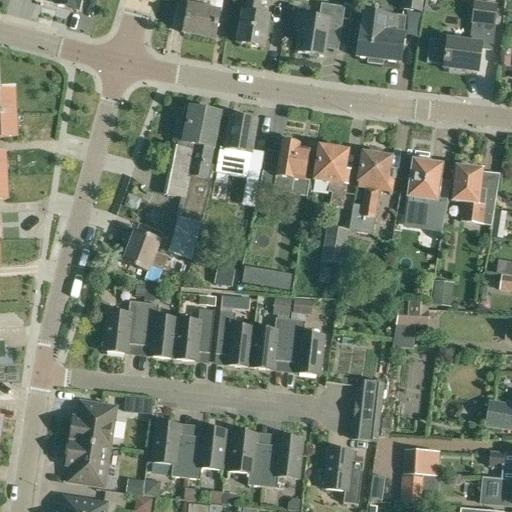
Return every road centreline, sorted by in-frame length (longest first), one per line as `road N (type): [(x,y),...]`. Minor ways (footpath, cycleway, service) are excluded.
road 1 (residential): [(511,118),(368,105),(120,65)]
road 2 (residential): [(39,374),(120,65)]
road 3 (residential): [(39,374),(344,405)]
road 4 (residential): [(19,511),(39,374)]
road 5 (residential): [(120,65),(0,34)]
